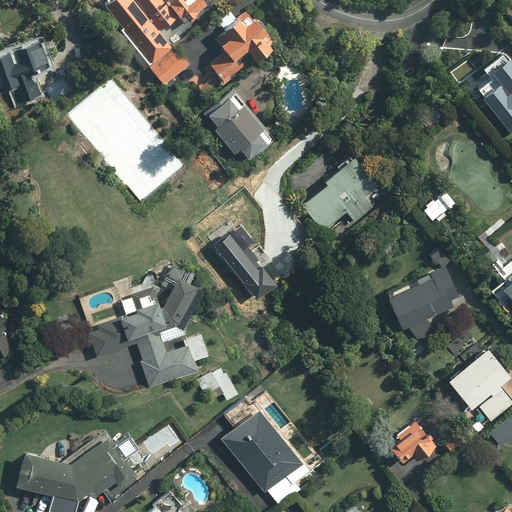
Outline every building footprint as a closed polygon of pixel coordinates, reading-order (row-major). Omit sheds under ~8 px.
[(175,48),(162,58),(146,39),(177,14),(183,20),(207,1),(206,0),(154,0),(154,1),(153,0),(144,0),(138,6),(132,0),(121,9),(130,20),(117,31),(161,84),(187,63),(175,48)] [(236,56),(247,47),(255,57),(270,46),(261,34),(265,31),(254,16),(243,25),(238,18),(214,37),(225,51),(210,63),(223,80),(243,65),(236,56)] [(14,48),(18,60),(11,63),(7,50),(0,52),(0,88),(14,84),(20,100),(38,94),(31,71),(49,65),(40,39),(14,48)] [(511,56),(507,49),(486,65),(497,80),(479,94),(511,135),(511,133),(511,56)] [(219,124),(213,129),(232,151),(239,146),(250,159),(275,137),(233,88),(207,109),(219,124)] [(377,184),(353,156),(300,202),(323,230),(345,211),(354,221),(373,204),(365,194),(377,184)] [(442,211),(453,200),(443,190),(434,199),(431,196),(425,203),(426,204),(421,209),(432,219),(435,216),(438,219),(444,213),(442,211)] [(237,229),(214,248),(260,302),(279,286),(257,261),(261,258),(237,229)] [(451,304),(448,296),(456,293),(443,263),(428,269),(432,277),(386,295),(399,326),(451,304)] [(196,369),(189,346),(167,353),(162,340),(184,332),(201,287),(179,276),(161,311),(158,301),(152,284),(130,292),(136,309),(96,322),(98,328),(88,332),(95,354),(136,342),(151,386),(196,369)] [(0,354),(14,347),(0,322),(0,354)] [(511,402),(511,399),(501,385),(511,377),(487,347),(448,378),(472,408),(478,404),(490,419),(511,402)] [(222,393),(226,400),(238,393),(221,365),(197,380),(210,401),(222,393)] [(307,466),(257,407),(221,437),(271,496),(307,466)] [(511,410),(487,429),(499,445),(511,435),(511,410)] [(396,435),(398,438),(388,446),(401,461),(412,453),(418,460),(435,445),(414,420),(396,435)] [(460,427),(443,442),(452,453),(470,438),(460,427)] [(119,485),(136,474),(108,435),(69,462),(24,451),(16,482),(77,500),(93,489),(97,493),(115,481),(119,485)] [(511,511),(503,502),(490,511),(511,511)]
